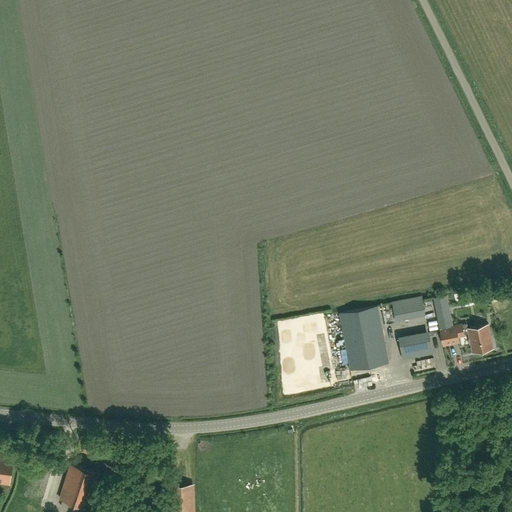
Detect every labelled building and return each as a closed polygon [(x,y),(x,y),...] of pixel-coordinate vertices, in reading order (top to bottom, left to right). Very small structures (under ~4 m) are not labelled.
[(491,299),(502,297),(500,288),(489,290),(491,299)] [(472,352),(479,350),(480,352),(486,351),(486,349),(493,348),(488,323),(467,328),(466,323),(462,324),(462,323),(453,325),(452,319),(447,294),(433,297),(438,321),(439,328),(440,328),(444,345),(460,342),(458,336),(464,334),(464,333),(468,333),(472,352)] [(395,321),(426,315),(422,295),(392,301),(395,321)] [(388,361),(378,305),(339,312),(350,369),(388,361)] [(430,335),(400,341),(403,358),(433,352),(430,335)] [(344,348),(339,349),(342,362),(348,361),(344,348)] [(77,448),(118,464),(122,453),(82,437),(77,448)] [(225,441),(215,441),(216,455),(226,454),(225,441)] [(189,450),(202,450),(203,442),(190,442),(189,450)] [(14,455),(0,453),(0,482),(10,484),(14,455)] [(30,491),(45,495),(55,457),(40,453),(30,491)] [(70,464),(60,498),(90,507),(100,473),(70,464)] [(166,484),(166,511),(195,511),(195,483),(166,484)]
